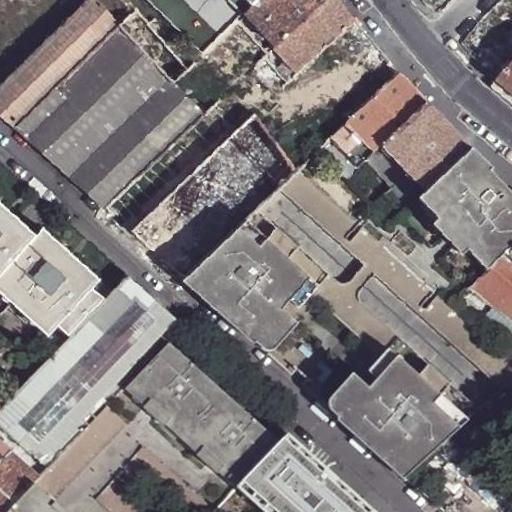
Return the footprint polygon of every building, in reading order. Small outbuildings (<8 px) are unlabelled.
[(249,14),(263,0),(147,0),(204,56),(241,21),(249,14)] [(263,0),(249,14),(277,45),(324,0),(263,0)] [(343,7),(337,0),(324,0),(277,45),(275,48),(297,73),(353,19),(343,7)] [(135,14),(119,28),(89,2),(0,90),(0,114),(7,121),(17,130),(119,30),(203,117),(228,93),(251,70),(266,57),(269,53),(241,21),(204,56),(190,68),(135,14)] [(363,32),(353,19),(297,73),(288,82),(262,107),(257,112),(280,139),(327,94),(375,48),(363,32)] [(50,160),(106,210),(149,169),(153,164),(194,125),(197,122),(203,117),(119,30),(17,130),(50,160)] [(384,57),(375,48),(327,94),(350,119),(398,73),(397,72),(384,57)] [(262,107),(288,82),(266,57),(251,70),(268,90),(256,102),(262,107)] [(511,94),(511,63),(496,81),(511,94)] [(398,71),(397,72),(398,73),(350,119),(331,138),(358,166),(381,144),(426,100),(409,82),(398,71)] [(203,117),(197,122),(214,139),(244,110),(228,93),(203,117)] [(382,195),(400,213),(417,197),(425,189),(470,147),(456,133),(432,107),(426,100),(381,144),(407,171),(382,195)] [(298,170),(254,115),(174,194),(133,235),(166,265),(184,281),(193,272),(239,228),(246,221),(298,170)] [(194,125),(153,164),(169,181),(210,142),(194,125)] [(497,263),(511,250),(511,193),(510,191),(491,171),(494,169),(477,153),(470,147),(425,189),(440,204),(437,207),(444,215),(442,216),(471,247),(473,244),(481,252),(484,249),(497,263)] [(133,235),(174,194),(149,169),(106,210),(119,222),(133,235)] [(417,197),(438,220),(434,224),(463,254),(468,249),(488,270),(497,263),(484,249),(481,252),(473,244),(471,247),(442,216),(444,215),(437,207),(440,204),(425,189),(417,197)] [(62,325),(73,336),(113,294),(42,230),(36,237),(0,205),(0,278),(7,285),(16,285),(22,290),(18,295),(38,313),(42,308),(49,315),(50,324),(58,330),(62,325)] [(268,241),(246,221),(239,228),(261,249),(268,241)] [(261,249),(239,228),(193,272),(217,296),(210,304),(224,316),(254,343),(263,332),(270,338),(291,318),(284,311),(291,302),(312,280),(290,261),(299,251),(277,231),(268,241),(261,249)] [(488,314),(496,304),(511,317),(511,250),(497,263),(488,270),(463,294),(488,314)] [(217,296),(193,272),(184,281),(210,304),(217,296)] [(129,277),(113,294),(73,336),(6,406),(2,411),(0,412),(0,511),(8,511),(67,450),(168,343),(184,326),(178,321),(129,277)] [(0,278),(0,288),(13,300),(10,304),(30,322),(33,318),(52,336),(58,330),(50,324),(49,315),(42,308),(38,313),(18,295),(22,290),(16,285),(7,285),(0,278)] [(320,287),(312,280),(291,302),(299,310),(320,287)] [(294,320),(291,318),(270,338),(274,342),(294,320)] [(270,338),(259,349),(264,352),(271,353),(277,350),(292,334),(300,326),(294,320),(274,342),(270,338)] [(254,343),(259,349),(270,338),(263,332),(254,343)] [(147,511),(120,489),(125,484),(128,487),(133,482),(123,472),(127,467),(175,511),(212,511),(240,483),(278,442),(168,343),(67,450),(8,511),(147,511)] [(398,358),(390,351),(369,373),(378,380),(398,358)] [(339,401),(349,411),(340,421),(372,449),(384,460),(391,452),(415,473),(419,469),(462,429),(436,406),(443,398),(452,388),(429,367),(420,377),(398,358),(378,380),(370,389),(360,379),(339,401)] [(349,411),(339,401),(360,379),(354,374),(334,395),(330,401),(330,408),(333,415),(340,421),(349,411)] [(419,469),(467,511),(511,511),(511,492),(465,450),(477,440),(483,447),(511,419),(511,383),(469,422),(465,427),(462,429),(419,469)] [(465,427),(469,422),(443,398),(436,406),(462,429),(465,427)] [(240,483),(240,484),(219,507),(220,508),(215,511),(284,511),(332,460),(312,441),(294,426),(278,442),(240,483)] [(406,481),(415,473),(391,452),(384,460),(406,481)] [(376,511),(383,505),(357,482),(332,460),(284,511),(376,511)]
